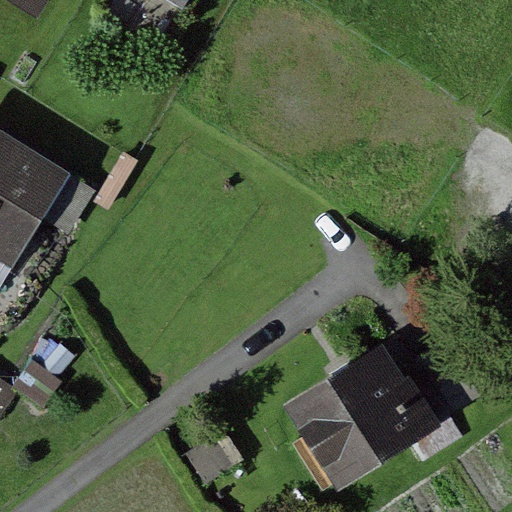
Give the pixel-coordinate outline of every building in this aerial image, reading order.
[(44,0),(0,0),(31,21),(44,0)] [(183,0),(144,0),(173,17),(183,0)] [(59,174),(0,138),(0,271),(1,272),(59,174)] [(511,270),(498,292),(511,300),(511,270)] [(328,489),(427,423),(370,337),(270,403),(328,489)] [(237,462),(219,434),(182,457),(199,485),(237,462)]
